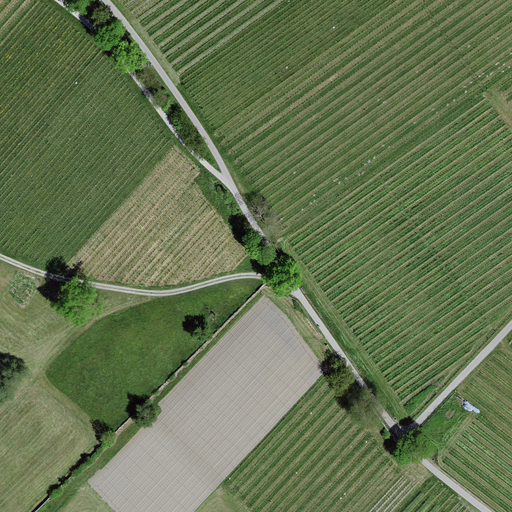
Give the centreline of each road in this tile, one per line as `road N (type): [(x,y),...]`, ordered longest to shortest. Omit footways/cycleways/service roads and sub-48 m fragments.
road 1 (track): [(103,0),(203,133),(298,295),(369,395),(424,463),(487,511)]
road 2 (track): [(298,295),(245,275),(169,293),(113,288),(0,254)]
road 3 (track): [(62,0),(228,182)]
road 4 (track): [(403,437),(511,327)]
